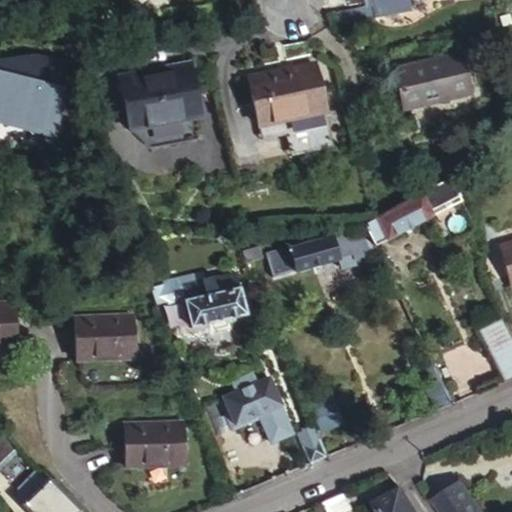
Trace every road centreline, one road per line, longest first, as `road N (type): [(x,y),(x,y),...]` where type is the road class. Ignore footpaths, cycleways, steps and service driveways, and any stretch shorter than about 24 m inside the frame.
road 1 (unknown): [(233,511),(195,399),(205,341)]
road 2 (residential): [(240,511),(387,451)]
road 3 (residential): [(387,451),(511,399)]
